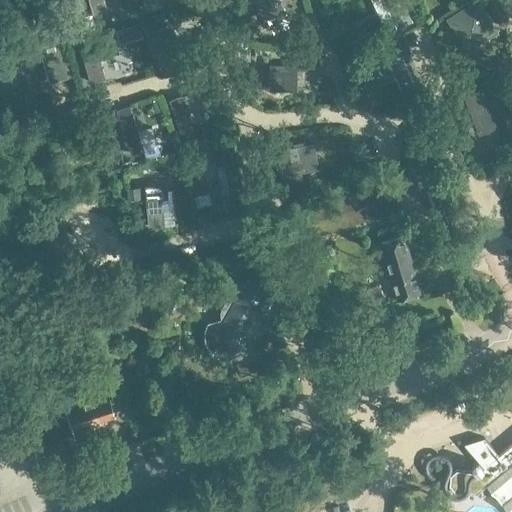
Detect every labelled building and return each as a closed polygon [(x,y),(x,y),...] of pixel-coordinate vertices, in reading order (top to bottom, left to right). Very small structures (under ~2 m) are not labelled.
[(109,17),(104,0),(88,0),(94,21),(109,17)] [(142,0),(145,11),(160,7),(158,0),(142,0)] [(285,10),(283,6),(281,2),(284,0),(252,0),(257,10),(256,10),(259,16),(260,15),(263,21),(267,19),(285,10)] [(479,0),(474,0),(446,18),(466,51),(498,31),(479,0)] [(378,30),(374,21),(362,26),(366,35),(378,30)] [(139,24),(116,30),(120,44),(143,37),(139,24)] [(165,24),(150,28),(162,74),(177,70),(165,24)] [(395,29),(387,32),(390,41),(398,37),(395,29)] [(121,71),(119,62),(113,37),(98,40),(108,82),(123,78),(121,71)] [(387,50),(363,61),(374,87),(396,77),(402,91),(416,85),(402,54),(391,59),(387,50)] [(270,64),(269,90),(298,90),(298,64),(270,64)] [(506,80),(496,83),(498,91),(508,88),(506,80)] [(492,85),(464,96),(480,134),(507,123),(492,85)] [(185,95),(190,110),(202,106),(197,91),(185,95)] [(195,128),(189,111),(184,96),(184,94),(176,96),(169,100),(181,133),(189,132),(195,128)] [(157,99),(149,102),(153,113),(161,110),(157,99)] [(138,132),(136,124),(130,105),(116,110),(131,156),(145,151),(138,132)] [(107,116),(95,120),(99,136),(111,132),(110,127),(107,116)] [(272,150),(285,147),(283,136),(270,139),(272,150)] [(301,145),(294,146),(287,147),(291,173),(319,168),(315,142),(301,145)] [(232,151),(214,155),(222,198),(241,194),(232,151)] [(159,162),(161,176),(181,173),(179,159),(159,162)] [(448,172),(442,182),(448,185),(454,175),(448,172)] [(385,181),(298,206),(304,226),(307,237),(393,211),(385,181)] [(148,228),(165,227),(161,184),(145,185),(148,228)] [(127,189),(128,200),(141,199),(140,188),(127,189)] [(196,209),(199,223),(213,221),(210,206),(196,209)] [(304,226),(298,206),(282,211),(288,231),(304,226)] [(403,234),(381,241),(397,296),(419,289),(403,234)] [(281,258),(264,263),(273,295),(290,291),(281,258)] [(206,329),(205,338),(208,345),(214,352),(221,356),(229,358),(237,356),(244,352),(250,345),(245,329),(256,310),(271,306),(263,274),(231,283),(235,298),(227,300),(222,310),(224,317),(209,321),(206,329)] [(380,284),(367,288),(372,305),(385,301),(380,284)] [(168,371),(151,376),(163,413),(179,408),(168,371)] [(108,394),(67,406),(77,440),(96,434),(92,421),(114,414),(108,394)] [(8,396),(0,398),(0,400),(2,408),(11,405),(8,396)] [(30,415),(35,422),(44,416),(39,409),(30,415)] [(34,423),(31,428),(40,436),(44,432),(34,423)] [(8,424),(0,425),(0,452),(14,449),(8,424)] [(477,473),(474,470),(473,471),(456,469),(450,474),(449,485),(454,490),(477,493),(487,484),(510,511),(511,511),(511,443),(484,467),(477,473)]
